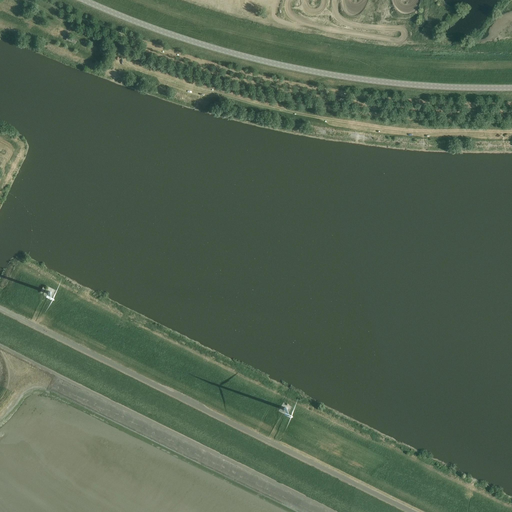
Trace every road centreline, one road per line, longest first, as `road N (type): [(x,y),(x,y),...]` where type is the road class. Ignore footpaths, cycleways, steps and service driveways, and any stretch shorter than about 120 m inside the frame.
road 1 (unclassified): [(414,511),(0,308)]
road 2 (tertiary): [(511,87),(415,85),(291,67),(178,37),(83,0)]
